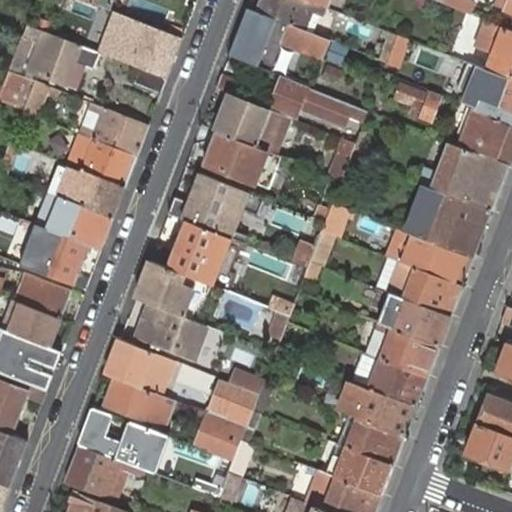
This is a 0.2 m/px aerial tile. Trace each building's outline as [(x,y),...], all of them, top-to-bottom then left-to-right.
[(328,7),(310,0),(262,0),(258,12),(306,30),(314,10),(325,15),(328,7)] [(511,0),(438,0),(470,13),(474,1),(470,0),(497,0),(496,4),(506,8),(511,10),(511,0)] [(269,38),(325,59),(331,40),(317,35),(306,30),(258,12),(248,7),(236,39),(230,54),(258,65),(264,50),(269,38)] [(511,30),(511,10),(506,8),(499,25),(511,30)] [(141,68),(168,77),(183,38),(117,12),(102,53),(141,68)] [(487,69),(511,78),(511,30),(499,25),(487,20),(476,45),(494,52),(487,69)] [(10,70),(19,73),(33,40),(41,43),(30,71),(67,85),(76,62),(86,65),(95,69),(102,53),(28,24),(24,34),(10,70)] [(399,34),(390,31),(380,59),(388,62),(393,49),(396,41),(399,34)] [(398,66),(408,38),(399,34),(396,41),(393,49),(388,62),(398,66)] [(350,50),(331,43),(326,57),(345,64),(350,50)] [(511,111),(511,78),(487,69),(465,60),(457,79),(469,83),(465,93),(503,108),(511,111)] [(76,62),(67,85),(77,88),(86,65),(76,62)] [(135,83),(161,93),(168,77),(141,68),(135,83)] [(4,85),(0,96),(0,99),(20,107),(31,78),(19,73),(10,70),(4,85)] [(222,75),(217,87),(231,93),(241,97),(246,84),(222,75)] [(313,90),(313,88),(283,75),(270,109),(271,109),(286,115),(292,118),(296,107),(347,127),(352,115),(366,121),(369,111),(341,99),(341,101),(313,90)] [(421,87),(398,78),(391,97),(414,105),(421,87)] [(25,110),(24,112),(37,116),(49,85),(36,81),(25,110)] [(441,94),(421,87),(414,105),(412,113),(431,120),(441,94)] [(231,93),(217,130),(256,146),(269,152),(279,125),(281,126),(286,115),(271,109),(270,109),(241,97),(231,93)] [(86,136),(137,156),(149,124),(94,103),(82,135),(86,136)] [(511,123),(511,111),(503,108),(499,119),(511,123)] [(511,156),(511,123),(499,119),(474,109),(460,146),(464,147),(509,164),(511,156)] [(357,144),(361,133),(363,129),(356,127),(349,129),(345,139),(357,144)] [(256,146),(217,130),(204,163),(260,186),(273,153),(269,152),(256,146)] [(352,157),(363,161),(372,137),(361,133),(357,144),(352,157)] [(126,186),(137,156),(86,136),(80,152),(88,156),(82,170),(126,186)] [(339,153),(352,157),(357,144),(345,139),(344,139),(339,153)] [(464,147),(460,146),(454,144),(436,190),(447,194),(464,147)] [(491,210),(509,164),(464,147),(447,194),(491,210)] [(82,169),(82,170),(88,156),(80,152),(74,166),(82,169)] [(342,180),(346,173),(352,157),(339,153),(330,175),(342,180)] [(357,177),(363,161),(352,157),(346,173),(357,177)] [(114,217),(126,186),(82,170),(82,169),(80,173),(69,169),(65,178),(77,183),(70,199),(114,217)] [(252,193),(199,171),(181,216),(231,237),(234,238),(252,193)] [(77,183),(65,178),(59,195),(65,198),(70,199),(77,183)] [(474,257),(491,210),(447,194),(436,190),(430,187),(427,194),(423,192),(420,199),(431,203),(421,230),(419,235),(422,236),(459,251),(474,257)] [(102,249),(114,217),(70,199),(65,198),(53,231),(90,245),(102,249)] [(431,203),(420,199),(409,226),(421,230),(431,203)] [(341,238),(352,210),(334,203),(330,213),(327,223),(323,231),(339,238),(341,238)] [(321,210),(317,219),(327,223),(330,213),(321,210)] [(157,244),(151,260),(170,267),(198,278),(202,280),(212,284),(231,237),(189,220),(177,251),(157,244)] [(90,245),(53,231),(42,226),(39,233),(34,231),(26,251),(29,261),(27,266),(75,285),(90,245)] [(400,228),(395,240),(412,246),(411,249),(417,251),(420,242),(422,236),(419,235),(400,228)] [(339,238),(323,231),(317,247),(311,262),(327,268),(339,238)] [(463,285),(474,257),(459,251),(422,236),(420,242),(417,251),(411,249),(412,246),(395,240),(389,257),(404,263),(449,280),(463,285)] [(311,262),(317,247),(302,241),(294,262),(302,265),(309,267),(311,262)] [(151,260),(137,297),(151,303),(183,316),(198,278),(170,267),(151,260)] [(451,316),(463,285),(449,280),(404,263),(392,293),(406,299),(451,316)] [(304,281),(309,267),(302,265),(297,278),(304,281)] [(17,301),(62,318),(73,289),(28,272),(17,301)] [(198,278),(183,316),(188,317),(202,280),(198,278)] [(291,315),(294,306),(274,298),(260,293),(257,302),(271,307),(279,311),(291,315)] [(440,345),(451,316),(406,299),(392,293),(380,322),(395,327),(440,345)] [(51,346),(62,318),(17,301),(16,300),(5,328),(51,346)] [(183,316),(151,303),(138,337),(194,360),(208,326),(188,317),(183,316)] [(511,306),(508,305),(502,321),(511,324),(511,306)] [(271,333),(282,337),(288,321),(291,315),(279,311),(271,333)] [(428,376),(440,345),(395,327),(380,322),(369,352),(383,359),(428,376)] [(56,369),(63,351),(51,346),(5,328),(0,325),(0,371),(14,377),(43,389),(49,373),(44,371),(47,364),(51,366),(56,369)] [(121,339),(107,375),(116,379),(152,391),(154,392),(163,395),(175,360),(121,339)] [(511,343),(509,343),(499,371),(511,375),(511,343)] [(287,356),(276,353),(272,365),(282,368),(287,356)] [(417,405),(428,376),(383,359),(372,389),(417,405)] [(260,394),(265,382),(266,380),(237,369),(232,383),(260,394)] [(42,404),(47,390),(43,389),(14,377),(11,385),(0,381),(0,430),(13,435),(27,398),(42,404)] [(152,391),(116,379),(106,406),(156,425),(167,396),(163,395),(154,392),(152,391)] [(260,395),(260,394),(232,383),(222,379),(211,409),(230,416),(229,420),(247,427),(250,421),(244,419),(249,407),(254,409),(260,395)] [(361,385),(350,380),(339,410),(350,414),(361,385)] [(405,435),(417,405),(372,389),(361,385),(350,414),(351,415),(360,418),(405,435)] [(511,402),(491,394),(480,424),(511,435),(511,402)] [(260,395),(254,409),(261,412),(262,413),(268,398),(260,395)] [(171,398),(167,396),(156,425),(170,431),(181,402),(171,398)] [(189,416),(206,422),(210,412),(208,412),(193,406),(189,416)] [(250,421),(254,409),(249,407),(244,419),(250,421)] [(94,408),(80,445),(134,465),(141,467),(155,473),(169,435),(131,421),(123,444),(105,437),(113,414),(94,408)] [(250,443),(261,412),(254,409),(250,421),(247,427),(242,440),(250,443)] [(210,450),(235,459),(242,440),(247,427),(229,420),(210,412),(206,422),(196,445),(210,450)] [(394,465),(405,435),(360,418),(351,415),(340,443),(350,447),(394,465)] [(511,435),(480,424),(468,454),(511,470),(511,463),(511,459),(511,435)] [(0,430),(0,482),(10,487),(28,441),(13,435),(0,430)] [(350,447),(340,443),(339,443),(334,455),(345,459),(350,447)] [(80,445),(66,481),(120,503),(123,495),(115,492),(124,469),(132,472),(138,475),(141,467),(134,465),(80,445)] [(383,494),(394,465),(350,447),(345,459),(334,455),(327,473),(338,477),(383,494)] [(199,479),(196,487),(220,497),(234,461),(235,459),(210,450),(207,456),(215,459),(207,481),(199,479)] [(207,456),(199,479),(207,481),(215,459),(207,456)] [(316,475),(318,469),(311,466),(309,472),(316,475)] [(334,511),(375,511),(383,494),(338,477),(327,473),(318,469),(316,475),(325,479),(315,504),(326,509),(333,511),(334,511)] [(315,504),(325,479),(316,475),(306,501),(315,504)] [(0,511),(10,487),(0,482),(0,511)] [(74,501),(69,511),(128,511),(124,510),(75,492),(72,499),(74,501)]
